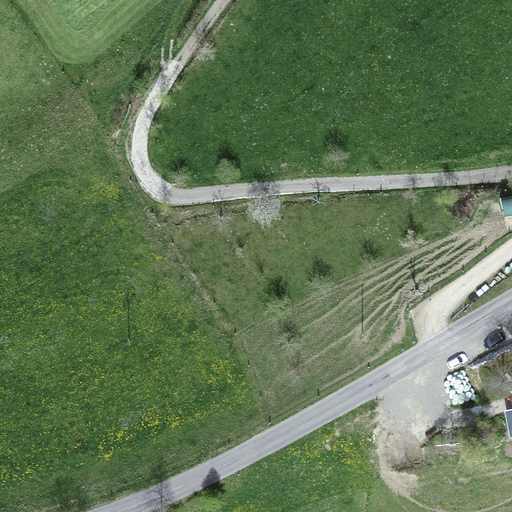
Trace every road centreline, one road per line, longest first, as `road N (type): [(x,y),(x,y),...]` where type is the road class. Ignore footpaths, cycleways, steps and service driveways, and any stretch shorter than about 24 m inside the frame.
road 1 (track): [(511,175),(246,193),(184,205),(150,195),(133,164),(135,126),(156,83),(219,0)]
road 2 (tertiary): [(511,297),(255,454),(118,511)]
road 3 (track): [(424,346),(447,303),(511,245)]
